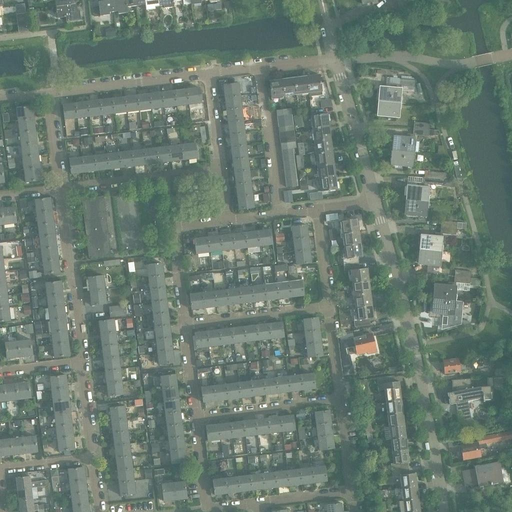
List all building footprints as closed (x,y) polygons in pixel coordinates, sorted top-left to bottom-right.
[(58,0),(55,0),(55,1),(56,10),(77,8),(75,0),(58,0)] [(114,13),(112,0),(102,0),(103,2),(98,2),(100,17),(110,16),(110,13),(114,13)] [(112,0),(114,13),(118,12),(119,15),(128,14),(128,8),(127,8),(126,0),(122,0),(121,0),(112,0)] [(144,0),(146,6),(145,6),(146,11),(156,10),(156,8),(160,7),(158,0),(144,0)] [(158,0),(160,7),(164,7),(164,9),(174,8),(173,2),(172,0),(158,0)] [(77,8),(56,10),(57,19),(66,18),(66,23),(81,21),(80,16),(78,16),(77,8)] [(307,77),(309,93),(322,92),(319,76),(307,77)] [(309,93),(307,77),(294,79),(296,95),(309,93)] [(294,79),(282,80),(284,96),(296,95),(294,79)] [(284,96),(282,80),(269,82),(271,98),(284,96)] [(399,86),(415,88),(416,81),(400,80),(399,86)] [(223,86),(225,98),(240,96),(238,84),(223,86)] [(187,90),(189,105),(202,103),(200,88),(187,90)] [(380,102),(400,104),(401,90),(381,88),(380,102)] [(175,91),(177,106),(189,105),(187,90),(175,91)] [(162,93),(164,108),(177,106),(175,91),(162,93)] [(150,95),(152,110),(164,108),(162,93),(150,95)] [(152,110),(150,95),(137,96),(139,111),(152,110)] [(125,98),(127,113),(139,111),(137,96),(125,98)] [(240,96),(225,98),(226,111),(241,109),(240,96)] [(125,98),(113,99),(115,114),(127,113),(125,98)] [(113,99),(100,101),(102,116),(115,114),(113,99)] [(100,101),(88,102),(90,117),(102,116),(100,101)] [(90,117),(88,102),(75,104),(77,119),(90,117)] [(400,104),(380,102),(378,116),(398,118),(400,104)] [(77,119),(75,104),(62,105),(64,120),(77,119)] [(16,108),(18,121),(34,119),(32,106),(16,108)] [(226,111),(228,123),(243,121),(241,109),(226,111)] [(311,117),(313,130),(329,128),(327,115),(311,117)] [(18,121),(19,133),(35,132),(34,119),(18,121)] [(228,123),(229,136),(244,134),(243,121),(228,123)] [(313,130),(314,142),(330,140),(329,128),(313,130)] [(37,144),(35,132),(19,133),(21,146),(37,144)] [(244,134),(229,136),(231,148),(246,146),(244,134)] [(393,152),(413,153),(418,154),(419,142),(414,142),(414,140),(395,138),(393,152)] [(330,140),(314,142),(316,154),(332,152),(330,140)] [(21,146),(22,158),(38,156),(37,144),(21,146)] [(182,146),(183,161),(197,159),(195,144),(182,146)] [(183,161),(182,146),(169,147),(170,162),(183,161)] [(246,146),(231,148),(232,160),(247,158),(246,146)] [(156,149),(158,164),(170,162),(169,147),(156,149)] [(156,149),(144,150),(146,165),(158,164),(156,149)] [(146,165),(144,150),(132,152),(133,167),(146,165)] [(119,153),(121,168),(133,167),(132,152),(119,153)] [(316,154),(317,167),(334,165),(332,152),(316,154)] [(413,153),(393,152),(392,165),(412,167),(413,153)] [(121,168),(119,153),(107,155),(109,170),(121,168)] [(107,155),(94,157),(96,171),(109,170),(107,155)] [(22,158),(24,170),(40,168),(38,156),(22,158)] [(94,157),(82,158),(84,173),(96,171),(94,157)] [(84,173),(82,158),(69,160),(71,175),(84,173)] [(232,160),(234,173),(249,171),(247,158),(232,160)] [(334,165),(317,167),(319,179),(335,177),(334,165)] [(40,168),(24,170),(26,183),(41,181),(40,168)] [(249,171),(234,173),(236,185),(250,183),(249,171)] [(427,179),(443,180),(444,174),(428,172),(427,179)] [(335,177),(319,179),(320,192),(337,190),(335,177)] [(407,201),(427,203),(428,185),(442,186),(443,180),(427,179),(422,178),(422,188),(408,187),(407,201)] [(236,185),(237,198),(252,196),(250,183),(236,185)] [(286,202),(293,201),(292,190),(285,191),(286,202)] [(252,196),(237,198),(239,210),(254,208),(252,196)] [(34,200),(36,213),(52,211),(50,198),(34,200)] [(83,200),(90,258),(111,255),(109,240),(111,240),(111,235),(108,235),(106,218),(109,217),(108,213),(105,213),(103,198),(83,200)] [(427,203),(407,201),(406,215),(409,215),(416,216),(416,218),(419,218),(418,220),(425,220),(426,217),(427,203)] [(1,210),(3,225),(16,224),(14,208),(1,210)] [(52,211),(36,213),(38,225),(53,223),(52,211)] [(341,222),(342,234),(359,232),(357,219),(341,222)] [(441,228),(457,230),(457,223),(442,221),(441,228)] [(55,236),(53,223),(38,225),(39,238),(55,236)] [(291,228),(293,240),(308,238),(306,226),(291,228)] [(421,250),(441,252),(442,234),(456,236),(457,230),(441,228),(440,234),(435,233),(435,235),(432,235),(432,237),(422,236),(421,250)] [(258,232),(259,247),(272,245),(270,230),(258,232)] [(258,232),(245,233),(247,248),(259,247),(258,232)] [(360,245),(359,232),(342,234),(344,247),(360,245)] [(233,235),(235,250),(247,248),(245,233),(233,235)] [(275,235),(276,242),(285,241),(284,234),(275,235)] [(220,236),(222,251),(235,250),(233,235),(220,236)] [(55,236),(39,238),(41,250),(56,248),(55,236)] [(208,238),(210,253),(222,251),(220,236),(208,238)] [(210,253),(208,238),(194,240),(196,254),(210,253)] [(308,238),(293,240),(295,253),(309,251),(308,238)] [(343,260),(343,266),(358,264),(357,258),(362,257),(360,245),(344,247),(346,260),(343,260)] [(41,250),(42,263),(58,261),(56,248),(41,250)] [(441,252),(421,250),(419,264),(428,265),(427,275),(432,275),(433,269),(439,269),(439,266),(441,252)] [(309,251),(295,253),(296,266),(311,264),(309,251)] [(58,261),(42,263),(44,275),(60,273),(58,261)] [(149,265),(150,278),(163,276),(162,264),(149,265)] [(358,264),(343,266),(344,272),(351,271),(352,284),(369,282),(367,269),(359,270),(358,264)] [(454,278),(470,279),(471,272),(455,271),(454,278)] [(213,274),(215,286),(217,286),(218,282),(222,281),(221,273),(213,274)] [(202,282),(201,275),(190,276),(191,283),(202,282)] [(88,278),(90,292),(105,290),(103,276),(88,278)] [(163,276),(150,278),(152,290),(165,289),(163,276)] [(289,283),(291,298),(304,296),(302,281),(289,283)] [(45,284),(47,296),(62,294),(61,282),(45,284)] [(352,284),(354,296),(370,294),(369,282),(352,284)] [(291,298),(289,283),(277,284),(279,299),(291,298)] [(264,286),(266,301),(279,299),(277,284),(264,286)] [(434,300),(454,302),(456,287),(449,287),(450,284),(446,284),(446,286),(435,285),(434,300)] [(266,301),(264,286),(252,288),(254,303),(266,301)] [(252,288),(239,289),(241,304),(254,303),(252,288)] [(152,290),(153,303),(166,301),(165,289),(152,290)] [(227,291),(229,306),(241,304),(239,289),(227,291)] [(105,290),(90,292),(91,306),(106,304),(105,290)] [(227,291),(215,292),(217,307),(229,306),(227,291)] [(202,294),(204,309),(217,307),(215,292),(202,294)] [(62,294),(47,296),(48,308),(64,307),(62,294)] [(204,309),(202,294),(189,295),(191,310),(204,309)] [(370,294),(354,296),(355,309),(372,307),(370,294)] [(0,297),(0,309),(9,309),(7,297),(0,297)] [(454,302),(434,300),(433,314),(443,314),(443,317),(447,317),(447,315),(453,315),(454,302)] [(153,303),(155,315),(168,314),(166,301),(153,303)] [(109,308),(110,318),(127,316),(126,305),(109,308)] [(65,319),(64,307),(48,308),(50,321),(65,319)] [(372,307),(355,309),(356,316),(354,316),(355,321),(354,321),(355,328),(370,326),(370,319),(373,319),(372,307)] [(9,309),(0,309),(0,322),(10,321),(9,309)] [(168,314),(155,315),(156,328),(169,326),(168,314)] [(303,320),(304,333),(319,331),(318,318),(303,320)] [(450,325),(466,327),(467,320),(451,318),(450,325)] [(50,321),(51,333),(67,332),(65,319),(50,321)] [(99,322),(100,334),(115,333),(114,320),(99,322)] [(269,324),(271,339),(284,338),(282,323),(269,324)] [(257,326),(258,341),(271,339),(269,324),(257,326)] [(25,326),(26,335),(34,334),(33,325),(25,326)] [(171,338),(169,326),(156,328),(157,340),(171,338)] [(244,327),(246,342),(258,341),(257,326),(244,327)] [(246,342),(244,327),(232,329),(234,344),(246,342)] [(232,329),(219,331),(221,345),(234,344),(232,329)] [(219,331),(207,332),(209,347),(221,345),(219,331)] [(319,331),(304,333),(306,345),(321,344),(319,331)] [(67,332),(51,333),(53,346),(68,344),(67,332)] [(209,347),(207,332),(194,334),(196,349),(197,348),(197,353),(209,352),(209,347)] [(341,345),(344,344),(345,349),(355,347),(356,355),(367,352),(368,355),(377,353),(372,335),(354,339),(353,332),(339,335),(341,345)] [(100,334),(102,347),(117,345),(115,333),(100,334)] [(172,351),(171,338),(157,340),(159,352),(172,351)] [(18,342),(20,357),(32,356),(31,341),(18,342)] [(20,357),(18,342),(5,344),(7,359),(20,357)] [(68,344),(53,346),(54,358),(70,356),(68,344)] [(321,344),(306,345),(308,358),(323,356),(321,344)] [(102,347),(103,359),(118,358),(117,345),(102,347)] [(172,351),(159,352),(160,365),(174,363),(172,351)] [(495,355),(497,369),(509,368),(507,354),(495,355)] [(118,358),(103,359),(105,372),(120,370),(118,358)] [(465,371),(464,359),(443,361),(444,374),(465,371)] [(361,370),(362,376),(375,373),(373,367),(361,370)] [(495,370),(495,378),(510,377),(509,369),(495,370)] [(105,372),(106,384),(121,382),(120,370),(105,372)] [(301,376),(302,391),(315,389),(313,374),(301,376)] [(162,377),(163,390),(177,388),(175,375),(162,377)] [(50,378),(51,390),(67,388),(65,376),(50,378)] [(301,376),(288,377),(290,392),(302,391),(301,376)] [(276,379),(278,394),(290,392),(288,377),(276,379)] [(384,391),(386,403),(401,401),(398,382),(394,383),(393,377),(377,379),(379,391),(384,391)] [(460,413),(463,427),(472,425),(468,402),(483,400),(483,403),(485,402),(484,401),(492,400),(490,388),(494,387),(493,378),(487,379),(487,387),(477,388),(473,389),(473,388),(472,388),(471,379),(460,380),(452,381),(453,393),(447,394),(450,406),(450,405),(456,404),(458,414),(460,413)] [(276,379),(263,380),(265,395),(278,394),(276,379)] [(251,382),(253,397),(265,395),(263,380),(251,382)] [(121,382),(106,384),(108,397),(123,395),(121,382)] [(239,383),(240,398),(253,397),(251,382),(239,383)] [(16,384),(18,400),(31,398),(29,383),(16,384)] [(239,383),(226,385),(228,400),(240,398),(239,383)] [(18,400),(16,384),(3,386),(5,402),(18,400)] [(214,387),(216,402),(228,400),(226,385),(214,387)] [(216,402),(214,387),(201,388),(203,403),(216,402)] [(67,388),(51,390),(53,403),(68,401),(67,388)] [(163,390),(165,402),(178,400),(177,388),(163,390)] [(165,402),(166,414),(180,413),(178,400),(165,402)] [(53,403),(54,415),(70,413),(68,401),(53,403)] [(401,401),(386,403),(387,415),(402,413),(401,401)] [(109,409),(111,422),(126,420),(124,407),(109,409)] [(314,413),(316,426),(331,424),(329,411),(314,413)] [(54,415),(56,427),(71,425),(70,413),(54,415)] [(182,425),(180,413),(166,414),(167,427),(182,425)] [(402,413),(387,415),(389,428),(404,426),(402,413)] [(281,417),(282,432),(295,430),(293,415),(281,417)] [(268,419),(270,434),(282,432),(281,417),(268,419)] [(268,419),(256,420),(258,435),(270,434),(268,419)] [(128,432),(126,420),(111,422),(113,434),(128,432)] [(243,422),(245,437),(258,435),(256,420),(243,422)] [(231,423),(233,438),(245,437),(243,422),(231,423)] [(231,423),(218,425),(220,440),(233,438),(231,423)] [(316,426),(317,438),(332,436),(331,424),(316,426)] [(71,425),(56,427),(57,439),(73,437),(71,425)] [(167,427),(169,439),(183,438),(182,425),(167,427)] [(220,440),(218,425),(206,426),(207,441),(220,440)] [(389,428),(391,440),(405,438),(404,426),(389,428)] [(129,444),(128,432),(113,434),(114,446),(129,444)] [(463,459),(463,460),(480,457),(479,448),(487,447),(486,445),(511,440),(511,436),(511,433),(477,439),(478,444),(460,447),(461,452),(461,454),(461,458),(463,459)] [(332,436),(317,438),(319,451),(334,449),(332,436)] [(23,438),(25,454),(37,452),(36,437),(23,438)] [(73,437),(57,439),(59,452),(75,450),(73,437)] [(23,438),(11,440),(13,455),(25,454),(23,438)] [(183,438),(169,439),(170,452),(185,450),(183,438)] [(405,438),(391,440),(392,449),(388,450),(388,453),(392,452),(407,451),(405,438)] [(0,440),(0,453),(0,457),(13,455),(11,440),(0,440)] [(131,457),(129,444),(114,446),(116,459),(131,457)] [(185,450),(170,452),(172,464),(186,463),(185,450)] [(409,463),(407,451),(392,452),(394,464),(391,465),(392,471),(408,469),(407,463),(409,463)] [(116,459),(117,471),(132,469),(131,457),(116,459)] [(478,485),(478,487),(490,485),(492,485),(500,483),(498,470),(500,470),(499,462),(474,467),(475,469),(462,472),(465,487),(478,485)] [(312,468),(314,483),(327,482),(325,467),(312,468)] [(68,470),(69,483),(85,481),(84,468),(68,470)] [(314,483),(312,468),(300,470),(302,485),(314,483)] [(132,469),(117,471),(119,484),(134,482),(132,469)] [(400,476),(402,488),(416,487),(415,474),(409,475),(408,469),(392,471),(393,477),(400,476)] [(287,471),(289,487),(302,485),(300,470),(287,471)] [(287,471),(275,473),(277,488),(289,487),(287,471)] [(277,488),(275,473),(263,474),(265,490),(277,488)] [(250,476),(252,491),(265,490),(263,474),(250,476)] [(238,477),(240,493),(252,491),(250,476),(238,477)] [(35,488),(41,487),(48,486),(47,481),(46,482),(46,481),(30,483),(29,477),(16,478),(17,490),(31,488),(35,488)] [(225,479),(227,494),(240,493),(238,477),(225,479)] [(227,494),(225,479),(212,481),(214,496),(227,494)] [(69,483),(71,495),(87,493),(85,481),(69,483)] [(134,482),(119,484),(120,496),(135,494),(134,482)] [(173,484),(175,500),(187,499),(185,482),(173,484)] [(175,500),(173,484),(161,485),(163,502),(175,500)] [(402,488),(403,501),(418,499),(416,487),(402,488)] [(17,490),(19,501),(32,500),(31,488),(17,490)] [(71,495),(72,507),(88,505),(87,493),(71,495)] [(403,501),(404,511),(414,511),(419,511),(418,499),(403,501)] [(20,511),(23,511),(34,511),(38,510),(44,510),(43,505),(38,506),(38,505),(33,506),(32,500),(19,501),(20,511)]
